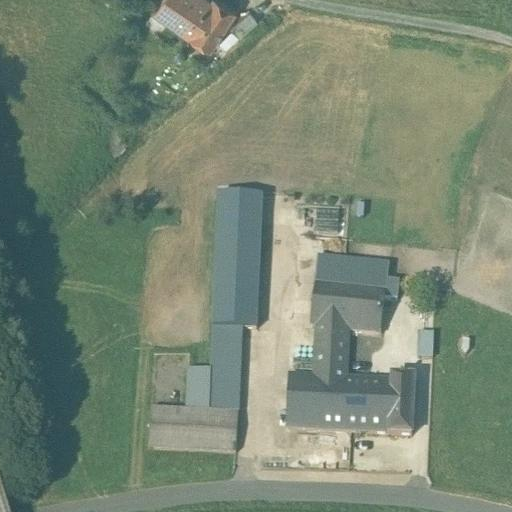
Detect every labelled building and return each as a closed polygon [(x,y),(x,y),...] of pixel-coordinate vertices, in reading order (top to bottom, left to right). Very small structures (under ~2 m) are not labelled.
[(210,0),(211,0),(210,0),(162,0),(153,13),(209,51),(235,12),(218,0),(210,0)] [(249,13),(231,28),(238,37),(257,22),(249,13)] [(260,242),(216,240),(214,290),(258,292),(260,242)] [(389,263),(317,256),(314,287),(315,284),(386,291),(389,263)] [(386,291),(315,284),(314,287),(309,327),(316,328),(348,331),(348,332),(380,335),(386,291)] [(258,292),(214,290),(212,327),(242,327),(242,329),(256,329),(258,292)] [(242,327),(212,327),(210,369),(211,370),(209,412),(238,414),(242,329),(242,327)] [(348,331),(316,328),(314,377),(346,378),(348,332),(348,331)] [(433,334),(418,334),(417,358),(431,358),(433,334)] [(210,369),(187,368),(186,410),(209,412),(211,370),(210,369)] [(390,381),(360,379),(357,433),(411,436),(414,378),(404,377),(405,376),(401,375),(401,377),(391,377),(390,381)] [(314,377),(290,376),(288,430),(357,433),(360,379),(346,378),(314,377)] [(186,410),(150,408),(148,448),(235,453),(238,414),(209,412),(186,410)]
